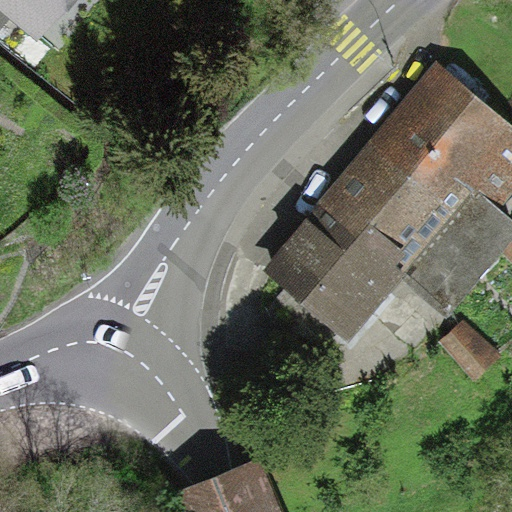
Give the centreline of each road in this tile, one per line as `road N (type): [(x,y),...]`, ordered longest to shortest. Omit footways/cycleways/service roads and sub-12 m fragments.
road 1 (tertiary): [(404,0),(201,199),(98,368)]
road 2 (secondary): [(98,368),(140,382),(181,412),(232,511)]
